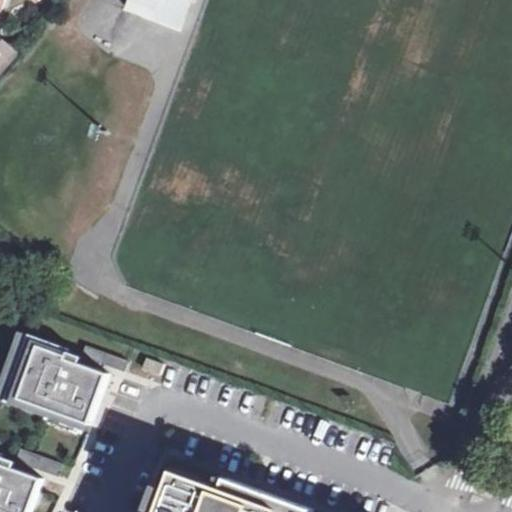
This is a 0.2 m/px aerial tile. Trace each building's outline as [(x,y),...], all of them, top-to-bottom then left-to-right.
[(131,0),(129,8),(170,23),(174,10),(188,15),(193,0),(131,0)] [(174,10),(170,23),(184,28),(188,15),(174,10)] [(0,36),(0,74),(19,54),(0,36)] [(73,348),(32,332),(6,399),(50,416),(53,409),(86,422),(83,427),(91,430),(111,373),(82,363),(84,356),(71,352),(73,348)] [(148,357),(144,366),(162,372),(165,363),(148,357)] [(6,452),(0,449),(0,511),(32,511),(45,478),(15,466),(17,461),(5,457),(6,452)] [(313,511),(315,508),(236,479),(224,474),(220,484),(209,479),(210,476),(178,465),(170,485),(163,482),(151,511),(313,511)]
